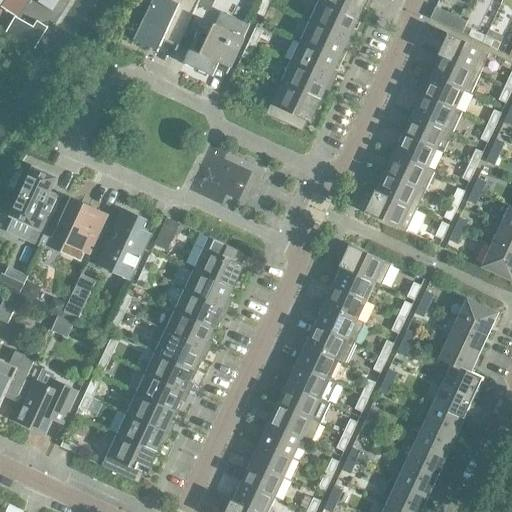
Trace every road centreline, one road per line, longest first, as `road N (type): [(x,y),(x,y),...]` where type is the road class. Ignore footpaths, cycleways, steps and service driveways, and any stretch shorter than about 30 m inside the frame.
road 1 (residential): [(182,197),(91,160),(85,148),(129,76),(149,76),(223,111)]
road 2 (residential): [(184,511),(299,252)]
road 3 (residential): [(340,160),(413,0)]
road 4 (residential): [(511,387),(449,511)]
road 5 (residential): [(299,252),(182,197)]
road 6 (residential): [(223,111),(340,160)]
